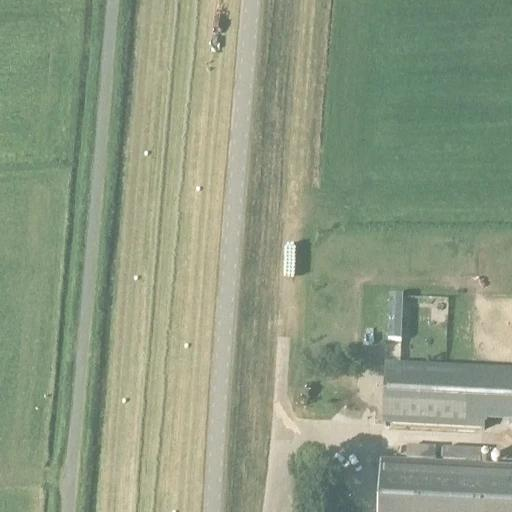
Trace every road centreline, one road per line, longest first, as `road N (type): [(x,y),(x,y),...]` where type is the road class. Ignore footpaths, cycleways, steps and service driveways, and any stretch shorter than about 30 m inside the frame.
road 1 (unclassified): [(65,511),(110,0)]
road 2 (tertiary): [(210,511),(250,0)]
